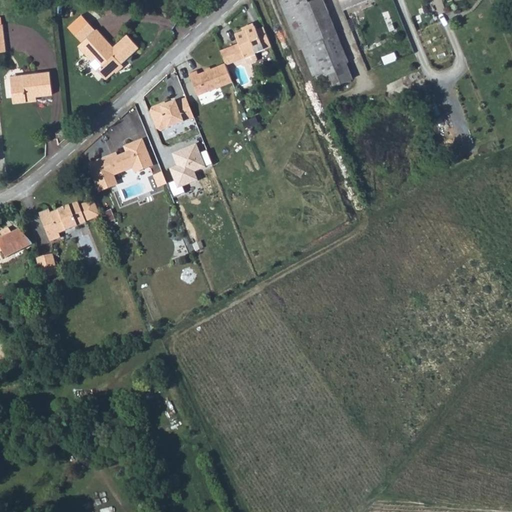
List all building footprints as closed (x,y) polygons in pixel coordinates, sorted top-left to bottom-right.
[(303,0),(280,0),(291,25),(304,20),(310,17),(303,0)] [(323,0),(303,0),(310,17),(304,20),(314,43),(338,33),(323,0)] [(359,3),(362,10),(376,4),(374,0),(340,0),(344,9),(359,3)] [(391,14),(385,16),(392,32),(398,29),(391,14)] [(70,30),(75,36),(88,25),(83,19),(70,30)] [(291,25),(289,25),(298,48),(303,47),(314,43),(304,20),(291,25)] [(242,29),(234,32),(238,42),(243,55),(244,55),(246,61),(249,62),(254,60),(255,57),(253,51),(270,45),(263,27),(257,29),(256,24),(242,29)] [(75,36),(82,44),(89,52),(84,55),(92,63),(96,59),(103,67),(97,72),(106,81),(114,73),(116,75),(124,67),(118,61),(121,58),(124,60),(138,48),(125,34),(111,46),(97,31),(95,32),(88,25),(75,36)] [(338,33),(314,43),(303,47),(314,77),(326,71),(332,86),(353,78),(342,50),(344,49),(338,33)] [(238,42),(218,49),(224,62),(243,55),(238,42)] [(82,44),(78,48),(84,55),(89,52),(82,44)] [(92,63),(91,64),(97,72),(103,67),(96,59),(92,63)] [(233,85),(225,67),(199,77),(197,73),(188,77),(197,99),(233,85)] [(12,105),(23,104),(29,99),(34,98),(51,95),(49,73),(22,77),(23,83),(10,84),(12,105)] [(159,131),(193,118),(185,99),(174,103),(174,101),(164,105),(159,107),(159,105),(150,108),(148,113),(155,129),(159,131)] [(105,156),(86,163),(97,190),(114,183),(111,174),(116,172),(115,169),(119,167),(120,170),(130,166),(132,172),(150,165),(140,139),(123,146),(125,152),(111,157),(106,159),(105,156)] [(205,167),(196,143),(172,154),(176,165),(169,169),(174,180),(167,184),(172,197),(185,192),(183,186),(198,179),(195,172),(205,167)] [(163,171),(154,175),(159,186),(168,182),(163,171)] [(90,196),(85,198),(94,220),(99,218),(90,196)] [(52,208),(40,214),(52,244),(64,239),(63,233),(94,220),(85,198),(54,211),(52,208)] [(104,210),(99,212),(103,221),(112,217),(110,212),(106,214),(104,210)] [(0,234),(0,252),(1,252),(6,260),(32,246),(20,231),(12,235),(9,229),(0,234)] [(53,257),(36,261),(43,286),(50,284),(49,279),(58,276),(53,257)] [(43,299),(36,300),(38,308),(46,306),(43,299)]
